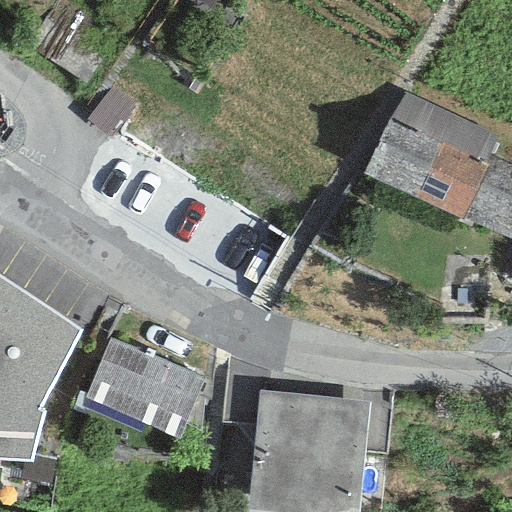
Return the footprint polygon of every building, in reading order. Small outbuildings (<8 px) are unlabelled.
[(497,135),(405,92),(363,169),(511,235),(511,165),(488,155),(497,135)] [(71,205),(116,234),(161,165),(116,136),(71,205)] [(116,234),(248,319),(292,250),(161,165),(116,234)] [(0,450),(31,452),(43,406),(39,403),(79,326),(0,273),(0,450)] [(202,375),(108,337),(85,392),(177,433),(202,375)] [(368,400),(258,387),(248,499),(356,511),(368,400)]
